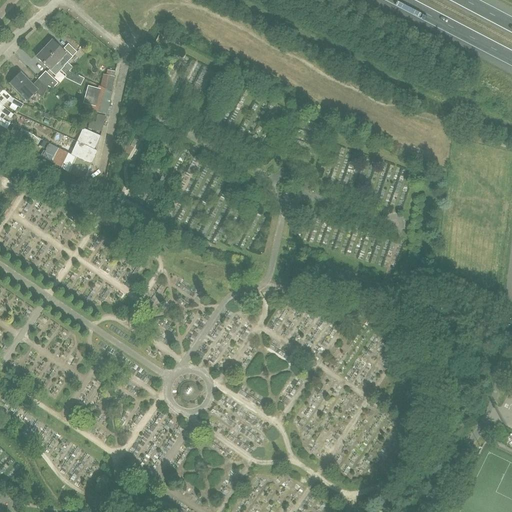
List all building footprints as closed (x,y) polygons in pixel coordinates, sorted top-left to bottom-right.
[(52,41),(45,49),(63,66),(69,71),(72,68),(67,63),(67,62),(72,57),(77,52),(68,44),(63,49),(67,52),(65,53),(52,41)] [(45,49),(36,58),(49,70),(54,75),(55,76),(61,70),(65,75),(69,71),(63,66),(45,49)] [(57,83),(55,81),(45,72),(38,79),(44,85),(48,87),(52,89),(57,83)] [(44,85),(38,79),(32,85),(20,73),(19,75),(18,74),(15,77),(15,78),(10,83),(27,101),(35,93),(37,95),(43,98),(48,87),(44,85)] [(103,74),(100,89),(111,92),(112,86),(114,77),(113,77),(106,75),(103,74)] [(0,86),(0,103),(3,106),(11,97),(0,86)] [(91,111),(94,112),(105,115),(111,92),(100,89),(98,89),(96,98),(94,107),(92,106),(91,111)] [(11,97),(8,101),(21,108),(23,104),(11,97)] [(0,118),(3,120),(5,116),(9,118),(12,114),(3,106),(0,103),(0,118)] [(0,124),(6,129),(9,124),(3,120),(0,118),(0,124)] [(83,129),(77,142),(85,146),(94,149),(100,136),(83,129)] [(33,136),(30,141),(37,145),(40,140),(33,136)] [(85,146),(79,159),(83,161),(91,165),(97,151),(94,149),(85,146)] [(94,167),(91,165),(83,161),(79,159),(76,158),(68,172),(75,177),(86,183),(94,167)]
